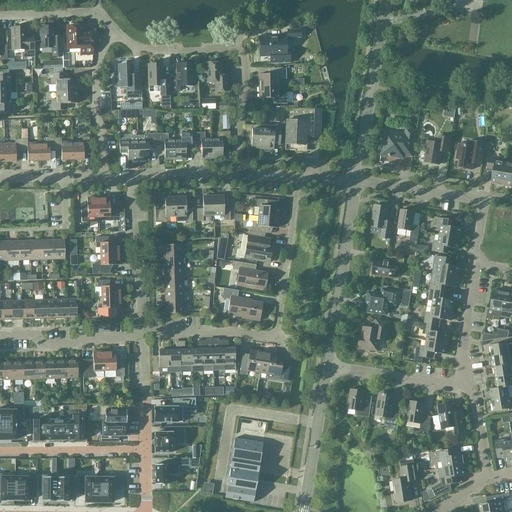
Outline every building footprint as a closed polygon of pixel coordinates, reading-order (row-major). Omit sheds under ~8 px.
[(84,29),(84,25),(65,25),(66,50),(79,50),(79,56),(93,56),(92,29),(84,29)] [(52,56),(62,56),(61,40),(55,40),(54,27),(39,27),(40,48),(52,48),(52,56)] [(25,58),(34,57),(34,41),(27,42),(26,28),(11,29),(12,50),(24,50),(25,58)] [(287,38),(301,38),(301,29),(287,30),(287,38)] [(261,56),(286,55),(285,37),(260,38),(261,56)] [(215,89),(215,92),(228,91),(227,75),(221,76),(221,63),(206,63),(206,83),(207,83),(207,87),(215,89)] [(180,87),(194,86),(193,64),(176,64),(176,78),(171,78),(172,92),(180,92),(180,87)] [(133,98),(141,98),(140,80),(133,80),(133,65),(118,66),(118,77),(114,77),(114,87),(118,87),(119,88),(126,88),(126,97),(133,96),(133,98)] [(148,87),(148,93),(160,92),(160,96),(170,96),(169,81),(162,81),(162,65),(147,65),(148,87)] [(258,75),(259,87),(278,86),(278,79),(286,79),(286,68),(273,69),(273,74),(258,75)] [(55,85),(56,92),(77,92),(76,80),(63,80),(63,74),(50,74),(51,85),(55,85)] [(15,88),(14,88),(14,76),(1,77),(1,83),(0,83),(0,94),(16,94),(15,88)] [(279,93),(278,86),(259,87),(259,99),(274,98),(274,104),(287,104),(286,93),(279,93)] [(77,104),(77,92),(56,92),(56,100),(51,100),(52,111),(64,111),(64,104),(77,104)] [(15,99),(16,99),(16,94),(0,94),(0,114),(15,114),(15,99)] [(215,109),(214,99),(200,99),(201,110),(215,109)] [(229,111),(228,103),(218,103),(219,111),(229,111)] [(286,121),(284,151),(304,151),(305,126),(314,127),(314,110),(293,109),(292,121),(286,121)] [(305,126),(305,137),(319,138),(320,110),(314,110),(314,127),(305,126)] [(262,150),(263,130),(263,126),(262,126),(262,125),(258,124),(255,124),(255,126),(245,125),(245,138),(251,138),(251,149),(262,150)] [(263,126),(263,130),(262,150),(273,150),(273,139),(280,139),(280,127),(263,126)] [(38,161),(38,143),(27,144),(27,139),(27,129),(20,129),(20,140),(21,140),(21,152),(27,151),(27,162),(38,161)] [(412,156),(416,130),(406,129),(405,135),(384,132),(381,154),(398,157),(399,154),(412,156)] [(222,145),(230,144),(229,132),(217,132),(217,139),(211,139),(212,159),(212,160),(218,160),(218,159),(222,159),(222,145)] [(55,151),(55,138),(54,138),(54,133),(48,133),(48,138),(44,138),(44,143),(38,143),(38,161),(49,161),(49,151),(55,151)] [(185,146),(193,145),(192,133),(181,133),(181,140),(174,140),(175,160),(185,160),(185,146)] [(212,159),(211,139),(205,139),(204,133),(192,133),(193,145),(201,145),(201,159),(212,159)] [(148,147),(156,147),(155,134),(144,135),(137,136),(137,141),(138,161),(148,161),(148,147)] [(175,160),(174,140),(168,140),(167,134),(155,134),(156,147),(164,146),(164,160),(175,160)] [(128,162),(138,161),(137,141),(137,136),(131,136),(131,135),(119,135),(119,153),(127,153),(128,162)] [(83,142),(72,142),(72,160),(83,160),(83,150),(89,150),(88,137),(83,138),(83,142)] [(448,153),(450,139),(438,137),(437,143),(427,142),(424,162),(439,165),(441,152),(448,153)] [(72,160),(72,142),(61,143),(61,138),(55,138),(55,151),(61,150),(61,161),(72,160)] [(21,140),(20,140),(15,140),(15,144),(4,144),(4,162),(15,162),(15,152),(21,152),(21,140)] [(481,165),(484,143),(469,140),(469,146),(458,144),(456,159),(459,160),(458,167),(472,170),(473,164),(481,165)] [(501,185),(505,163),(499,162),(499,157),(489,156),(486,168),(493,169),(491,182),(501,184),(501,185)] [(511,164),(505,163),(501,185),(511,187),(511,183),(511,159),(511,164)] [(213,216),(213,196),(202,197),(202,209),(197,209),(197,222),(203,222),(203,216),(213,216)] [(223,196),(213,196),(213,216),(223,216),(224,221),(230,221),(230,208),(224,208),(223,196)] [(175,217),(175,197),(164,198),(165,210),(155,211),(155,223),(169,223),(169,217),(175,217)] [(185,197),(175,197),(175,217),(176,223),(192,222),(192,209),(185,209),(185,197)] [(98,218),(98,198),(87,198),(87,210),(81,210),(81,222),(88,222),(88,218),(98,218)] [(98,198),(98,218),(99,222),(118,221),(118,208),(109,209),(109,198),(98,198)] [(259,206),(258,216),(278,218),(278,208),(266,207),(267,201),(254,199),(253,205),(259,206)] [(390,239),(393,223),(386,222),(389,208),(374,206),(370,226),(382,228),(380,237),(390,239)] [(414,212),(401,210),(396,235),(405,236),(406,230),(411,231),(409,241),(417,242),(419,226),(412,225),(414,212)] [(277,229),(278,218),(258,216),(257,222),(252,222),(251,232),(248,232),(248,235),(260,237),(264,238),(265,233),(264,233),(264,227),(277,229)] [(440,230),(439,236),(460,239),(461,228),(449,226),(450,220),(437,218),(435,229),(440,230)] [(259,244),(260,237),(248,235),(244,259),(269,263),(272,246),(259,244)] [(458,249),(460,239),(439,236),(438,241),(434,241),(432,252),(444,254),(445,247),(458,249)] [(100,248),(100,255),(120,254),(119,243),(108,243),(108,237),(95,237),(95,248),(100,248)] [(64,240),(52,241),(53,260),(64,260),(64,240)] [(30,261),(29,241),(18,242),(19,261),(30,261)] [(42,260),(41,241),(29,241),(30,261),(42,260)] [(53,260),(52,241),(41,241),(42,260),(42,266),(46,266),(46,260),(53,260)] [(19,261),(18,242),(7,242),(7,261),(19,261)] [(163,245),(163,257),(182,256),(182,245),(163,245)] [(120,265),(120,254),(100,255),(100,265),(96,265),(96,272),(109,272),(109,265),(120,265)] [(182,268),(182,256),(163,257),(163,268),(182,268)] [(459,267),(450,265),(451,259),(435,256),(432,273),(458,277),(459,267)] [(403,265),(404,259),(392,257),(391,262),(374,260),(372,275),(394,278),(396,264),(403,265)] [(264,290),(267,273),(250,271),(251,265),(233,262),(232,270),(238,271),(236,285),(264,290)] [(183,279),(182,268),(163,268),(164,280),(183,279)] [(431,279),(429,290),(445,292),(446,286),(456,287),(458,277),(432,273),(431,279)] [(183,291),(183,279),(164,280),(164,292),(183,291)] [(101,288),(101,298),(121,298),(121,286),(109,287),(109,281),(96,281),(97,288),(101,288)] [(259,322),(262,303),(250,301),(250,300),(237,298),(238,291),(223,289),(222,299),(230,300),(227,315),(241,318),(241,319),(259,322)] [(394,304),(396,292),(383,289),(382,295),(369,293),(366,311),(386,314),(387,303),(394,304)] [(445,292),(429,290),(428,301),(432,301),(431,307),(452,311),(454,300),(444,299),(445,292)] [(183,303),(183,291),(164,292),(164,303),(183,303)] [(411,292),(403,291),(401,305),(408,307),(411,292)] [(500,317),(504,293),(493,291),(490,309),(488,309),(486,319),(493,320),(494,316),(500,317)] [(511,319),(511,313),(511,310),(511,293),(504,293),(500,317),(511,319)] [(121,309),(121,298),(101,298),(101,304),(97,305),(98,318),(112,317),(112,313),(116,309),(121,309)] [(55,319),(54,300),(43,301),(44,319),(55,319)] [(66,318),(65,300),(54,300),(55,319),(66,318)] [(76,300),(65,300),(66,318),(77,318),(76,300)] [(11,320),(11,302),(0,301),(0,305),(0,320),(11,320)] [(22,320),(22,301),(11,302),(11,320),(22,320)] [(33,319),(33,301),(22,301),(22,320),(33,319)] [(44,319),(43,301),(33,301),(33,319),(44,319)] [(184,314),(183,303),(164,303),(165,315),(184,314)] [(450,321),(452,311),(431,307),(430,313),(426,312),(424,323),(437,325),(438,319),(450,321)] [(387,341),(389,323),(376,321),(375,329),(363,327),(362,337),(360,337),(358,346),(360,346),(360,348),(377,351),(379,339),(387,341)] [(436,332),(437,325),(424,323),(418,322),(417,326),(420,330),(423,330),(422,334),(427,335),(426,341),(447,344),(448,334),(436,332)] [(496,336),(495,339),(507,338),(509,331),(498,329),(496,336)] [(490,346),(492,357),(509,354),(511,353),(511,340),(505,341),(506,343),(490,346)] [(445,355),(447,344),(426,341),(425,347),(420,346),(419,357),(431,359),(432,352),(445,355)] [(224,371),(223,349),(213,350),(213,371),(224,371)] [(234,349),(223,349),(224,371),(235,370),(235,366),(234,349)] [(170,372),(181,372),(180,350),(169,351),(170,372)] [(191,350),(180,350),(181,372),(192,372),(191,350)] [(202,367),(202,350),(201,350),(191,350),(192,372),(202,371),(202,367)] [(213,371),(213,350),(202,350),(202,367),(202,371),(213,371)] [(170,372),(169,351),(158,351),(158,356),(152,356),(153,372),(158,372),(158,375),(170,375),(170,372)] [(260,373),(263,353),(250,351),(248,362),(241,361),(239,374),(247,375),(247,371),(260,373)] [(104,372),(104,352),(92,352),(93,359),(81,360),(82,378),(94,378),(94,372),(104,372)] [(115,352),(104,352),(104,372),(104,378),(124,377),(124,362),(115,362),(115,352)] [(263,353),(260,373),(266,374),(265,375),(266,376),(267,378),(269,379),(287,382),(289,365),(282,364),(283,360),(275,359),(276,355),(263,353)] [(511,359),(510,360),(509,354),(492,357),(494,367),(511,365),(511,364),(511,359)] [(67,379),(66,360),(55,361),(56,379),(67,379)] [(77,360),(66,360),(67,379),(77,378),(77,360)] [(34,380),(33,361),(22,362),(23,380),(34,380)] [(45,380),(44,361),(33,361),(34,380),(45,380)] [(56,379),(55,361),(44,361),(45,380),(56,379)] [(12,381),(12,362),(1,362),(1,381),(12,381)] [(23,380),(22,362),(12,362),(12,381),(23,380)] [(511,375),(511,371),(511,365),(494,367),(495,378),(511,375)] [(511,386),(511,375),(495,378),(497,388),(507,387),(511,386)] [(207,390),(226,391),(226,382),(208,381),(207,390)] [(509,398),(507,387),(497,388),(490,390),(492,401),(509,398)] [(369,418),(371,405),(363,403),(365,392),(351,390),(348,409),(357,411),(356,416),(369,418)] [(397,429),(399,415),(392,414),(394,396),(379,394),(375,416),(385,417),(384,426),(397,429)] [(511,397),(509,398),(492,401),(493,412),(511,409),(510,405),(511,404),(511,397)] [(172,407),(154,407),(154,422),(163,422),(170,422),(181,422),(181,415),(194,415),(194,408),(195,398),(172,399),(172,407)] [(428,433),(430,419),(422,418),(424,404),(410,402),(407,421),(421,424),(420,432),(428,433)] [(456,435),(465,433),(462,412),(455,413),(454,404),(438,406),(441,429),(454,427),(456,435)] [(117,405),(99,405),(99,406),(99,416),(104,416),(104,423),(126,423),(126,410),(125,410),(125,411),(117,411),(115,411),(115,406),(117,406),(117,405)] [(15,411),(0,410),(0,420),(15,420),(15,411)] [(62,416),(62,411),(58,411),(58,416),(52,416),(52,441),(62,440),(62,416)] [(71,411),(67,411),(67,416),(62,416),(62,440),(72,440),(71,416),(71,411)] [(242,413),(239,428),(264,433),(266,423),(258,422),(259,416),(242,413)] [(43,421),(43,441),(52,441),(52,416),(48,416),(42,417),(43,421)] [(71,416),(72,440),(83,440),(82,416),(71,416)] [(0,420),(0,430),(15,430),(15,426),(15,420),(0,420)] [(32,421),(32,441),(43,441),(43,421),(32,421)] [(101,435),(98,435),(99,443),(115,442),(115,438),(116,436),(125,436),(125,424),(126,424),(126,423),(104,423),(101,423),(101,435)] [(155,433),(154,433),(154,434),(154,439),(154,446),(154,452),(154,453),(155,453),(170,453),(171,453),(171,452),(171,443),(183,443),(183,435),(183,427),(177,427),(164,427),(164,433),(155,433)] [(15,430),(0,430),(0,439),(15,440),(15,430)] [(262,443),(234,439),(234,438),(224,498),(252,503),(262,443)] [(511,459),(511,441),(507,442),(506,441),(505,440),(503,440),(494,441),(497,458),(503,457),(504,461),(511,459)] [(201,446),(192,446),(192,459),(199,459),(201,446)] [(448,450),(436,452),(437,463),(442,462),(443,468),(465,465),(463,454),(452,456),(451,450),(448,450)] [(165,465),(154,465),(154,466),(154,472),(154,478),(154,484),(154,485),(167,485),(167,484),(166,484),(166,475),(178,475),(178,466),(183,466),(189,466),(198,466),(199,459),(185,459),(165,459),(165,460),(165,465)] [(401,467),(403,479),(392,481),(396,502),(412,500),(409,482),(416,481),(414,465),(413,460),(400,462),(401,467)] [(441,483),(431,488),(435,496),(450,488),(450,485),(454,484),(457,483),(456,477),(465,475),(463,465),(465,465),(443,468),(438,469),(439,475),(441,483)] [(0,474),(0,500),(1,501),(6,501),(13,501),(14,501),(14,477),(1,477),(1,474),(0,474)] [(27,477),(14,477),(14,501),(22,501),(27,501),(28,501),(28,500),(28,491),(36,492),(36,490),(36,475),(36,474),(27,474),(27,477)] [(36,475),(36,490),(42,491),(42,501),(55,502),(55,501),(55,476),(36,475)] [(74,476),(55,476),(55,501),(55,502),(68,502),(68,489),(74,489),(74,476)] [(77,476),(77,493),(85,494),(85,502),(99,502),(99,478),(86,478),(86,476),(77,476)] [(111,479),(99,478),(99,502),(112,502),(112,489),(120,489),(120,476),(111,476),(111,479)] [(205,488),(215,489),(216,478),(207,476),(205,488)] [(479,505),(480,511),(503,511),(505,511),(503,501),(507,501),(505,494),(486,497),(487,503),(479,505)]
